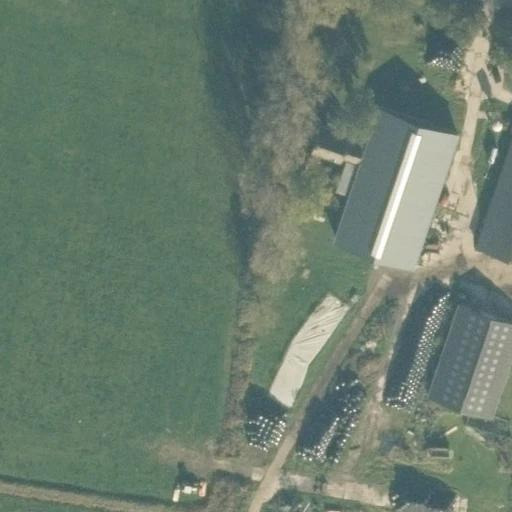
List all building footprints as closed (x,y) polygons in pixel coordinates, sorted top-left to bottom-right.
[(412,265),(457,131),(380,106),(336,239),(412,265)] [(342,156),(357,161),(363,142),(348,137),(349,132),(320,123),(312,147),(341,157),(342,156)] [(511,140),(477,245),(511,257),(511,140)] [(428,393),(492,415),(511,355),(511,319),(459,302),(428,393)] [(367,437),(402,451),(420,405),(384,392),(367,437)]
